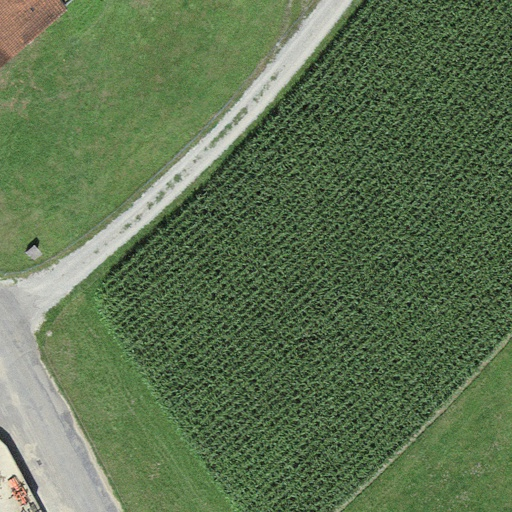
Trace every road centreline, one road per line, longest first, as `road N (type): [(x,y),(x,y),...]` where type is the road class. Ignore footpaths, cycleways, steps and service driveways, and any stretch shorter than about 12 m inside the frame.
road 1 (track): [(325,0),(10,339)]
road 2 (unclassified): [(95,511),(0,318)]
